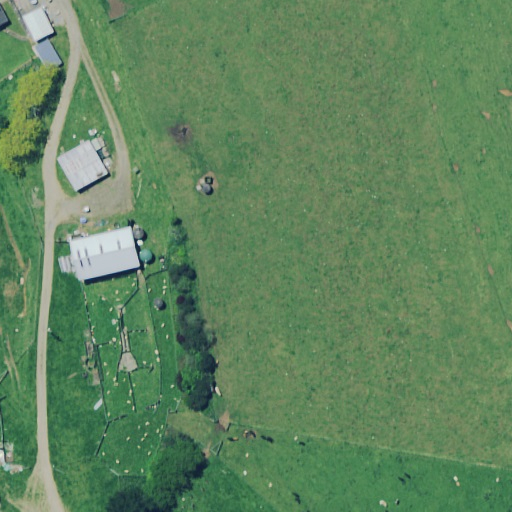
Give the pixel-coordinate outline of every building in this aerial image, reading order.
[(0,26),(9,22),(0,6),(0,26)] [(53,32),(42,8),(23,18),(35,41),(53,32)] [(62,63),(49,41),(35,49),(47,71),(62,63)] [(108,173),(90,142),(59,159),(77,191),(108,173)] [(140,267),(131,228),(71,242),(80,281),(140,267)]
